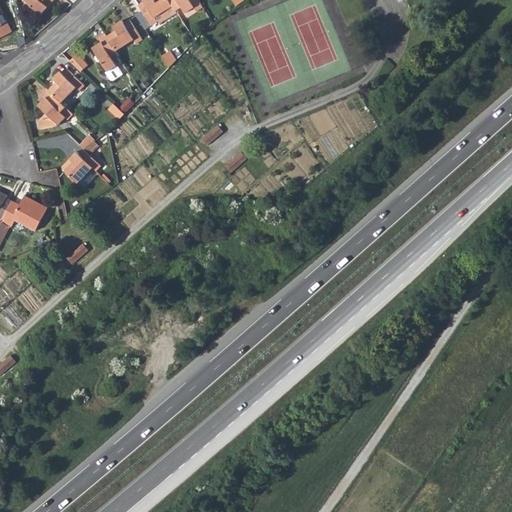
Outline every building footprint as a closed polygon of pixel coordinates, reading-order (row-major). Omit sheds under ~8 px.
[(26,0),(26,1),(40,15),(53,0),(26,0)] [(156,20),(176,7),(171,0),(146,0),(145,1),(147,3),(141,7),(154,27),(158,24),(156,20)] [(171,0),(176,7),(178,11),(179,12),(185,8),(188,13),(197,8),(199,12),(207,7),(201,0),(171,0)] [(156,20),(158,24),(178,11),(176,7),(156,20)] [(120,31),(111,38),(120,52),(138,40),(142,44),(147,41),(134,20),(128,24),(126,21),(118,27),(120,31)] [(111,38),(108,34),(102,38),(106,43),(97,49),(112,72),(111,73),(115,80),(118,81),(127,75),(121,67),(118,61),(124,57),(120,52),(111,38)] [(173,50),(165,57),(173,68),(180,60),(173,50)] [(81,53),(74,60),(83,69),(90,62),(81,53)] [(63,82),(55,91),(68,103),(82,88),(85,91),(91,85),(73,68),(68,73),(66,71),(59,79),(63,82)] [(151,81),(144,85),(147,90),(154,85),(151,81)] [(51,97),(44,105),(52,113),(45,121),(47,129),(61,125),(63,124),(64,125),(72,117),(73,119),(79,113),(77,112),(68,103),(55,91),(52,88),(47,94),(51,97)] [(130,100),(124,106),(128,110),(134,104),(130,100)] [(113,108),(123,118),(126,116),(128,113),(129,112),(118,102),(113,108)] [(207,145),(220,134),(223,131),(222,130),(218,124),(214,127),(209,132),(202,138),(207,145)] [(95,130),(84,142),(89,146),(103,136),(95,130)] [(107,164),(89,146),(84,151),(81,149),(74,156),(78,160),(70,168),(83,181),(98,165),(101,169),(107,164)] [(241,151),(225,165),(231,172),(247,158),(241,151)] [(66,165),(70,168),(78,160),(74,156),(66,165)] [(0,186),(0,213),(0,214),(1,212),(8,216),(17,198),(11,195),(12,192),(0,186)] [(24,202),(17,198),(8,216),(15,219),(17,220),(20,214),(41,225),(51,206),(28,194),(24,202)] [(8,216),(1,229),(8,233),(15,219),(8,216)] [(83,245),(67,258),(73,264),(88,251),(83,245)] [(15,352),(0,365),(0,368),(4,373),(21,359),(15,352)]
